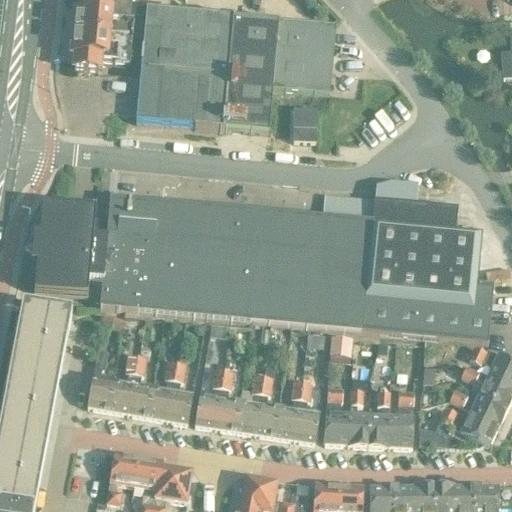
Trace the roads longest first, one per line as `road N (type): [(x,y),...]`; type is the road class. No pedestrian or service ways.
road 1 (residential): [(4,149),(350,182),(383,170),(436,123)]
road 2 (residential): [(217,466),(315,480),(511,476)]
road 3 (residential): [(436,123),(337,0)]
road 4 (residential): [(66,437),(217,466)]
road 5 (residential): [(511,253),(436,123)]
road 6 (primary): [(4,149),(21,0)]
